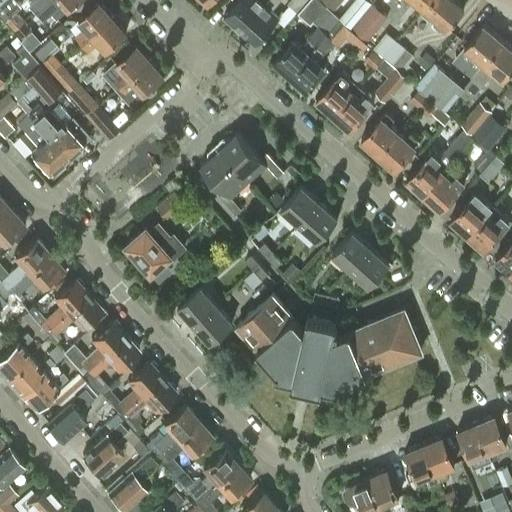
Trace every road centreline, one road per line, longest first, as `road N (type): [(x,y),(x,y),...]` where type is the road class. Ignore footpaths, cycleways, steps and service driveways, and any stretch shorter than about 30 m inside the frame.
road 1 (residential): [(297,465),(260,439),(105,269),(76,217),(0,144)]
road 2 (residential): [(511,309),(223,54)]
road 3 (residential): [(297,465),(511,376)]
road 4 (residential): [(84,177),(223,54)]
road 5 (residential): [(98,511),(0,397)]
